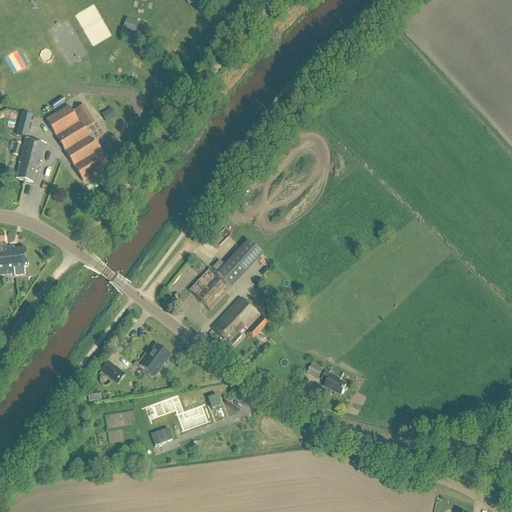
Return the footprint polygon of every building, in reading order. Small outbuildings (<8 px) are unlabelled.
[(211,11),(216,16),(224,10),(219,4),(211,11)] [(126,20),(123,29),(142,36),(145,27),(126,20)] [(159,38),(154,47),(160,50),(163,52),(168,43),(159,38)] [(38,57),(43,64),(50,59),(46,52),(38,57)] [(68,106),(45,120),(64,153),(82,182),(107,167),(100,155),(103,153),(95,140),(91,142),(89,138),(84,130),(95,123),(85,106),(72,114),(68,106)] [(101,115),(105,122),(116,116),(112,108),(101,115)] [(15,135),(25,137),(31,115),(21,113),(15,135)] [(15,178),(31,183),(35,169),(37,169),(39,162),(40,162),(44,144),(24,139),(17,164),(19,164),(15,178)] [(11,156),(17,157),(20,145),(14,143),(11,156)] [(0,261),(7,261),(12,260),(13,266),(18,266),(18,265),(27,263),(25,250),(14,251),(13,249),(5,250),(4,234),(0,234),(0,261)] [(216,263),(233,245),(227,240),(210,258),(216,263)] [(247,242),(215,276),(230,290),(262,256),(247,242)] [(0,276),(14,275),(14,277),(25,276),(24,269),(28,269),(27,263),(18,265),(18,266),(13,266),(12,260),(7,261),(0,261),(0,276)] [(209,270),(188,293),(209,312),(230,290),(215,276),(209,270)] [(225,342),(231,348),(241,338),(239,336),(243,333),(259,317),(240,300),(211,331),(224,343),(225,342)] [(246,334),(252,340),(268,323),(262,317),(246,334)] [(164,365),(170,357),(156,346),(152,351),(151,351),(148,355),(148,356),(148,357),(145,355),(138,366),(154,378),(163,368),(162,367),(164,365)] [(107,364),(100,372),(111,381),(117,386),(124,377),(118,372),(107,364)] [(312,366),(307,375),(318,381),(322,372),(312,366)] [(324,389),(341,397),(346,386),(339,383),(340,381),(325,373),(321,381),(327,384),(324,389)] [(193,380),(180,382),(181,389),(194,386),(193,380)] [(196,435),(200,446),(208,442),(207,441),(215,438),(209,424),(213,423),(206,405),(185,413),(178,397),(148,409),(154,425),(177,416),(184,434),(200,428),(202,432),(196,435)] [(168,430),(152,436),(156,448),(172,441),(168,430)]
